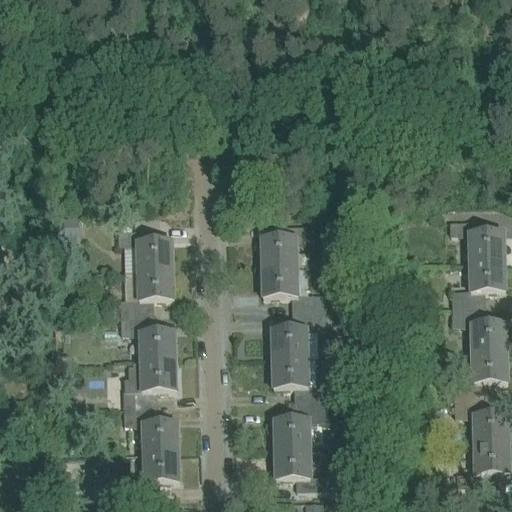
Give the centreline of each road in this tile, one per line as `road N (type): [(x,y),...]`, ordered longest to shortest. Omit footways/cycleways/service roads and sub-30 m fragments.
road 1 (residential): [(214,511),(203,148)]
road 2 (residential): [(511,167),(203,148)]
road 3 (residential): [(203,148),(0,138)]
